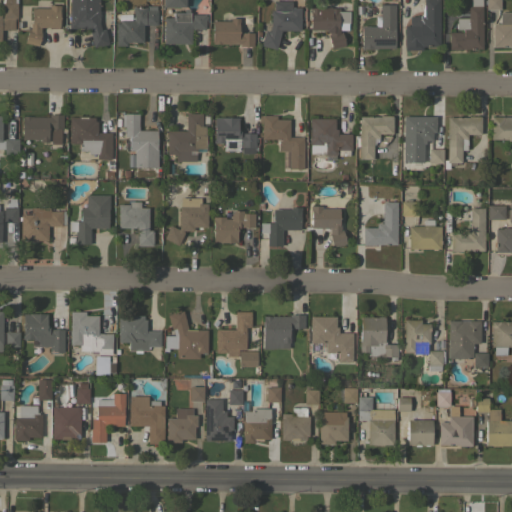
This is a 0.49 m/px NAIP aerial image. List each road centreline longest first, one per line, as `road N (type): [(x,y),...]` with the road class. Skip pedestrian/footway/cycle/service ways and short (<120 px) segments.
road 1 (residential): [(0,282),(511,292)]
road 2 (tertiary): [(0,473),(511,480)]
road 3 (residential): [(0,83),(511,87)]
